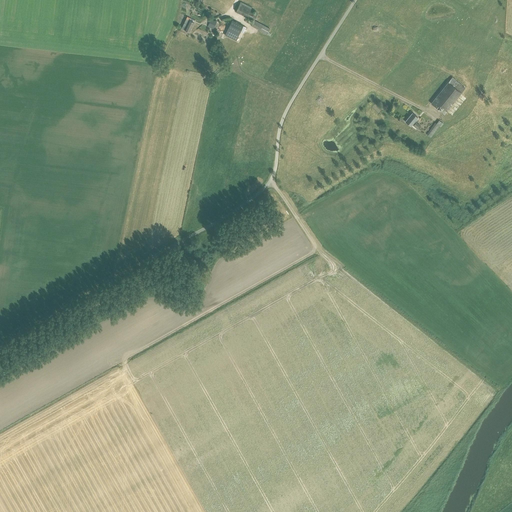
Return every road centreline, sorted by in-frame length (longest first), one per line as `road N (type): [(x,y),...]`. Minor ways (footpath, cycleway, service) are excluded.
road 1 (track): [(0,342),(117,276),(155,64)]
road 2 (unclassified): [(269,182),(285,112),(354,0)]
road 3 (unclassified): [(117,276),(269,182)]
